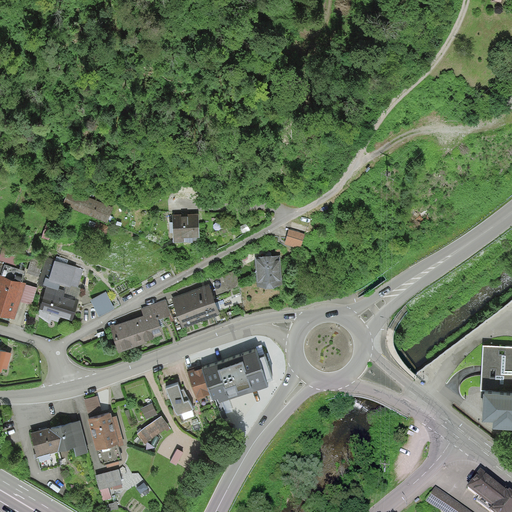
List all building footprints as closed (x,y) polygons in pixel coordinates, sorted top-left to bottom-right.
[(69,189),(64,201),(105,218),(110,206),(69,189)] [(198,214),(173,214),(173,236),(198,236),(198,214)] [(305,233),(289,229),(285,242),(301,247),(305,233)] [(280,257),(258,258),(259,280),(281,279),(280,257)] [(76,265),(55,259),(49,279),(59,282),(70,285),(76,265)] [(235,271),(222,275),(227,289),(240,284),(235,271)] [(22,281),(3,276),(0,287),(0,295),(17,300),(22,281)] [(57,288),(59,282),(49,279),(45,278),(44,283),(47,284),(57,288)] [(57,288),(47,284),(38,315),(51,323),(52,318),(58,320),(60,314),(72,317),(78,299),(63,294),(65,290),(57,288)] [(210,284),(172,297),(182,326),(220,312),(210,284)] [(91,300),(100,315),(114,307),(104,292),(91,300)] [(144,314),(110,326),(117,347),(162,331),(157,316),(170,312),(166,300),(142,308),(144,314)] [(511,389),(511,343),(483,342),(481,388),(485,388),(511,389)] [(256,346),(202,366),(212,392),(213,396),(218,394),(219,399),(267,382),(264,375),(271,372),(264,353),(259,355),(256,346)] [(212,392),(202,366),(188,370),(197,397),(212,392)] [(177,382),(166,386),(177,413),(179,412),(183,421),(196,416),(189,398),(184,400),(177,382)] [(511,389),(485,388),(484,414),(494,415),(493,423),(511,423),(511,389)] [(98,395),(83,399),(100,463),(123,457),(119,445),(124,443),(115,410),(103,413),(98,395)] [(141,408),(146,418),(157,413),(153,403),(141,408)] [(161,416),(137,433),(144,442),(168,425),(161,416)] [(46,428),(31,431),(40,468),(61,463),(59,451),(73,448),(75,455),(90,451),(82,417),(45,426),(46,428)] [(120,468),(97,474),(101,489),(124,484),(120,468)] [(511,511),(511,498),(481,475),(471,489),(496,509),(493,511),(511,511)] [(467,511),(435,489),(426,502),(440,511),(467,511)]
